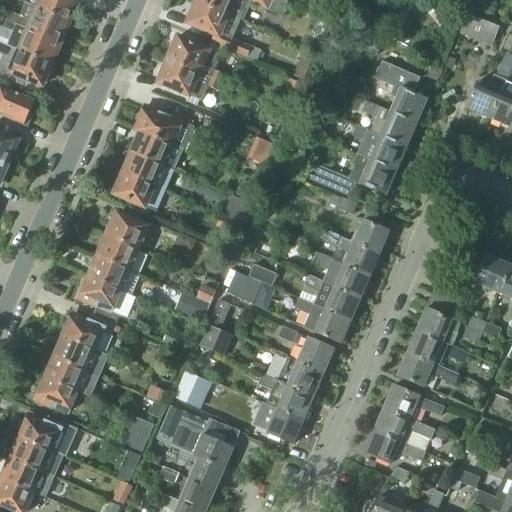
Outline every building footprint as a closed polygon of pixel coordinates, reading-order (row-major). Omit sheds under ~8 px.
[(15,0),(25,4),(37,9),(70,23),(79,1),(75,0),(15,0)] [(198,0),(197,3),(239,21),(242,23),(250,4),(247,2),(248,0),(198,0)] [(248,0),(247,2),(250,4),(283,18),(288,7),(285,5),(271,0),(248,0)] [(197,3),(188,25),(223,40),(223,39),(230,42),(227,51),(256,63),(261,52),(231,40),(239,21),(197,3)] [(9,12),(6,21),(60,44),(70,23),(37,9),(25,4),(19,17),(9,12)] [(503,22),(468,10),(459,35),(494,48),(503,22)] [(6,21),(2,29),(12,33),(7,46),(19,51),(51,65),(60,44),(6,21)] [(219,57),(177,39),(167,61),(222,84),(225,77),(213,71),(219,57)] [(0,79),(24,90),(29,80),(42,86),(51,65),(19,51),(7,46),(0,43),(0,79)] [(478,83),(466,110),(489,119),(505,82),(506,83),(511,69),(511,56),(506,54),(496,77),(494,76),(489,88),(478,83)] [(158,83),(200,102),(206,87),(218,92),(222,84),(167,61),(158,83)] [(390,97),(395,100),(390,113),(416,125),(427,101),(413,95),(420,79),(382,62),(374,80),(393,88),(390,97)] [(505,82),(489,119),(511,129),(511,126),(511,85),(506,83),(505,82)] [(0,113),(17,120),(16,122),(29,128),(37,109),(34,105),(35,102),(0,87),(0,113)] [(362,113),(376,119),(371,132),(406,148),(416,125),(390,113),(366,102),(362,113)] [(194,129),(182,124),(146,109),(136,131),(140,133),(172,146),(185,151),(194,129)] [(372,134),(379,137),(369,160),(396,172),(406,148),(371,132),(356,126),(351,137),(368,144),(372,134)] [(0,160),(8,164),(18,141),(0,132),(0,160)] [(183,151),(172,146),(140,133),(132,153),(175,171),(183,151)] [(255,139),(247,159),(267,167),(274,146),(255,139)] [(175,171),(132,153),(123,174),(166,192),(173,172),(174,173),(175,171)] [(349,179),(312,164),(305,179),(349,198),(355,185),(361,187),(361,186),(386,197),(396,172),(369,160),(357,155),(353,165),(354,166),(349,179)] [(0,183),(8,164),(0,160),(0,183)] [(123,174),(114,195),(146,208),(157,213),(166,192),(123,174)] [(244,177),(234,198),(253,206),(262,184),(244,177)] [(329,204),(338,207),(337,210),(353,217),(357,206),(333,195),(329,204)] [(223,217),(242,225),(244,226),(253,206),(234,198),(232,197),(223,217)] [(116,216),(107,236),(138,250),(147,229),(116,216)] [(214,230),(236,239),(242,225),(223,217),(220,216),(214,230)] [(360,232),(355,230),(350,242),(380,255),(390,233),(364,222),(360,232)] [(251,227),(244,245),(257,250),(264,232),(251,227)] [(159,241),(179,249),(185,237),(164,228),(159,241)] [(345,253),(340,264),(340,265),(371,278),(380,255),(350,242),(350,243),(327,233),(323,243),(345,253)] [(107,236),(98,258),(129,271),(138,250),(107,236)] [(327,271),(322,283),(336,289),(361,300),(371,278),(340,265),(340,264),(308,250),(303,260),(327,271)] [(484,256),(472,284),(499,295),(510,267),(484,256)] [(98,258),(89,279),(120,292),(132,297),(140,276),(129,271),(98,258)] [(249,278),(262,283),(261,283),(271,288),(276,276),(268,273),(271,267),(259,262),(257,267),(254,266),(249,278)] [(511,267),(510,267),(499,295),(511,300),(511,267)] [(249,279),(236,273),(227,295),(252,305),(261,283),(262,283),(249,278),(249,279)] [(322,283),(308,277),(298,299),(352,322),(361,300),(336,289),(322,283)] [(89,279),(80,301),(99,309),(96,316),(116,324),(118,317),(122,319),(131,298),(120,293),(120,292),(89,279)] [(463,291),(439,280),(433,294),(458,304),(463,291)] [(196,299),(210,305),(216,292),(201,286),(196,299)] [(458,304),(433,294),(417,333),(452,347),(461,325),(453,321),(453,320),(451,319),(458,304)] [(303,328),(316,334),(342,345),(352,322),(298,299),(294,309),(308,315),(303,328)] [(73,317),(63,339),(94,352),(105,356),(112,337),(110,337),(114,327),(90,317),(87,323),(73,317)] [(471,317),(466,327),(482,334),(486,324),(471,317)] [(482,334),(483,334),(497,340),(501,330),(486,324),(482,334)] [(277,338),(292,345),(297,334),(282,327),(277,338)] [(482,334),(466,327),(462,338),(478,345),(482,334)] [(201,348),(223,357),(231,338),(209,329),(201,348)] [(191,341),(168,330),(162,344),(185,354),(191,341)] [(452,347),(417,333),(407,355),(458,377),(459,375),(439,367),(448,346),(452,347)] [(63,339),(54,359),(97,378),(107,357),(105,356),(94,352),(63,339)] [(298,363),(324,374),(334,352),(307,340),(298,363)] [(448,358),(463,364),(467,353),(453,347),(448,358)] [(458,377),(407,355),(397,377),(424,389),(425,387),(427,388),(432,377),(454,387),(458,377)] [(287,358),(277,380),(288,385),(287,387),(314,398),(324,374),(298,363),(287,358)] [(54,359),(45,380),(76,394),(88,399),(97,378),(54,359)] [(184,373),(173,399),(201,411),(212,385),(184,373)] [(262,375),(257,386),(272,392),(277,381),(262,375)] [(45,380),(36,402),(67,415),(76,394),(45,380)] [(272,392),(266,405),(278,410),(277,411),(304,422),(314,398),(287,387),(288,385),(277,380),(277,381),(272,392)] [(444,410),(393,388),(384,410),(412,422),(413,422),(418,409),(440,419),(444,410)] [(148,415),(160,420),(165,407),(153,402),(148,415)] [(262,404),(253,425),(268,432),(267,435),(294,446),(304,422),(277,411),(278,410),(266,405),(262,404)] [(215,491),(233,450),(239,432),(209,420),(207,423),(171,407),(156,441),(188,455),(190,450),(194,451),(192,457),(197,460),(188,480),(215,491)] [(384,410),(374,432),(400,443),(407,446),(412,433),(431,441),(435,431),(413,422),(412,422),(384,410)] [(124,427),(122,434),(120,444),(142,454),(153,426),(131,417),(128,421),(124,427)] [(29,418),(20,438),(51,452),(64,457),(66,458),(78,430),(63,423),(60,431),(29,418)] [(400,443),(374,432),(365,454),(390,465),(395,454),(408,459),(409,457),(423,463),(427,454),(407,446),(400,443)] [(20,438),(11,459),(43,472),(55,477),(64,457),(51,452),(20,438)] [(474,458),(481,443),(471,439),(465,453),(474,458)] [(11,459),(2,480),(33,494),(42,473),(43,472),(11,459)] [(491,466),(487,476),(501,482),(494,498),(507,504),(511,505),(511,475),(505,472),(491,466)] [(179,474),(162,468),(158,479),(175,485),(179,474)] [(371,495),(379,499),(373,511),(406,511),(408,510),(381,498),(389,480),(381,477),(371,495)] [(2,480),(0,484),(0,504),(17,511),(25,511),(33,494),(2,480)] [(178,502),(203,511),(205,511),(215,491),(188,480),(178,502)] [(446,497),(445,496),(438,511),(449,511),(462,484),(453,480),(446,497)] [(124,507),(133,486),(122,481),(113,501),(124,507)] [(477,491),(472,503),(493,511),(511,511),(511,505),(507,504),(494,498),(477,491)] [(435,511),(413,511),(408,510),(406,511),(438,511),(445,496),(434,492),(427,507),(436,511),(435,511)] [(162,508),(170,511),(203,511),(178,502),(167,497),(162,508)]
